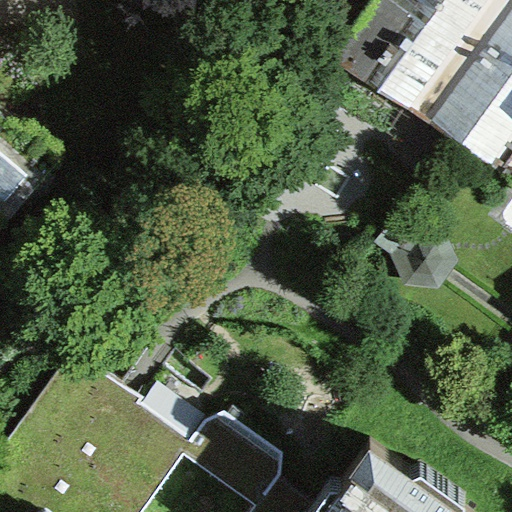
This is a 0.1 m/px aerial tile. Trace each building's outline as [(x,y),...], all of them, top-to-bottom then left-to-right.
[(365,0),(327,0),(304,34),(329,51),(365,0)] [(511,0),(370,0),(333,52),(511,171),(511,0)] [(0,220),(54,158),(20,128),(19,117),(0,100),(0,220)] [(394,214),(376,236),(399,253),(416,230),(394,214)] [(139,511),(193,438),(192,434),(140,397),(144,392),(74,342),(0,445),(0,511),(139,511)] [(225,406),(205,415),(192,434),(193,438),(264,489),(247,511),(478,511),(465,502),(467,490),(421,457),(410,462),(371,434),(343,473),(330,472),(315,494),(281,469),(283,448),(225,406)]
